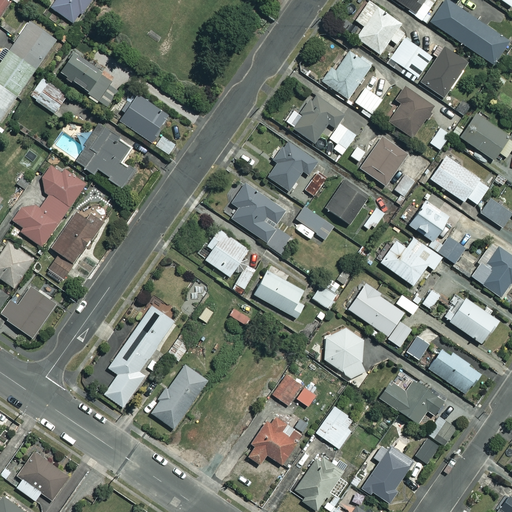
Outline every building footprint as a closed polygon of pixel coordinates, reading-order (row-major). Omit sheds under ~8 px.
[(0,0),(0,17),(10,2),(5,0),(0,0)] [(89,0),(54,0),(50,7),(74,23),(89,0)] [(387,0),(421,23),(436,0),(387,0)] [(508,42),(446,0),(442,0),(428,20),(493,64),(508,42)] [(400,24),(368,1),(354,20),(363,26),(355,37),(378,54),(389,39),(396,44),(405,33),(397,27),(400,24)] [(0,120),(56,39),(28,20),(0,61),(0,120)] [(431,56),(402,37),(389,58),(405,68),(409,63),(421,71),(431,56)] [(465,61),(442,46),(419,82),(442,96),(465,61)] [(370,65),(348,50),(334,70),(330,67),(321,81),(347,98),(370,65)] [(119,88),(70,53),(58,71),(107,105),(119,88)] [(355,105),(362,109),(360,112),(369,118),(391,83),(383,77),(367,102),(360,98),(355,105)] [(66,96),(42,78),(29,95),(53,113),(66,96)] [(432,106),(404,87),(395,100),(400,104),(388,121),(411,137),(432,106)] [(167,114),(136,93),(118,119),(149,140),(167,114)] [(343,114),(314,94),(291,127),(314,142),(327,123),(333,127),(343,114)] [(457,135),(492,159),(508,135),(474,111),(457,135)] [(355,134),(338,123),(328,138),(336,143),(332,148),(341,154),(355,134)] [(129,147),(103,125),(75,159),(92,174),(97,168),(119,187),(132,171),(118,160),(129,147)] [(449,134),(440,128),(429,142),(438,149),(449,134)] [(177,146),(160,135),(154,144),(170,155),(177,146)] [(407,153),(381,135),(359,167),(384,185),(407,153)] [(316,161),(286,141),(273,160),(276,162),(267,176),(288,190),(301,170),(307,174),(316,161)] [(488,186),(444,155),(428,178),(462,201),(465,196),(476,204),(488,186)] [(21,205),(11,221),(21,228),(19,231),(41,246),(86,181),(53,159),(40,178),(45,198),(40,204),(21,205)] [(20,169),(12,179),(24,189),(32,179),(20,169)] [(325,180),(316,172),(303,190),(313,197),(325,180)] [(413,182),(403,175),(393,189),(403,197),(413,182)] [(367,195),(344,180),(325,208),(348,223),(367,195)] [(284,209),(245,181),(230,202),(238,208),(231,217),(280,253),(292,236),(274,222),(284,209)] [(511,212),(489,197),(479,212),(501,227),(511,212)] [(446,217),(422,200),(407,223),(430,240),(446,217)] [(332,227),(302,206),(294,219),(324,239),(332,227)] [(384,213),(375,207),(362,225),(371,231),(384,213)] [(97,227),(76,212),(51,247),(72,262),(97,227)] [(247,249),(217,228),(198,255),(228,276),(247,249)] [(464,248),(446,234),(435,249),(453,263),(464,248)] [(440,257),(412,237),(405,247),(394,240),(379,262),(412,285),(426,265),(432,269),(440,257)] [(32,259),(7,241),(0,251),(0,278),(13,287),(32,259)] [(511,282),(511,256),(496,246),(483,264),(479,262),(470,276),(500,296),(509,282),(511,283),(511,282)] [(71,266),(57,256),(46,273),(60,282),(71,266)] [(254,270),(245,265),(231,288),(240,294),(254,270)] [(302,290),(265,270),(252,294),(296,318),(303,305),(296,301),(302,290)] [(336,295),(319,284),(311,298),(327,308),(336,295)] [(403,311),(363,284),(346,308),(399,345),(410,329),(397,320),(403,311)] [(0,306),(9,294),(0,287),(0,306)] [(54,303),(30,287),(17,305),(10,300),(0,316),(31,337),(54,303)] [(439,295),(431,290),(421,303),(429,309),(439,295)] [(417,306),(401,294),(395,302),(411,314),(417,306)] [(496,319),(463,296),(454,309),(451,306),(443,317),(480,343),(496,319)] [(173,321),(150,305),(133,330),(123,323),(108,345),(118,352),(107,367),(117,374),(104,394),(122,406),(143,375),(138,371),(173,321)] [(350,378),(362,371),(363,340),(344,327),(325,337),(323,359),(350,378)] [(428,345),(415,336),(405,351),(418,360),(428,345)] [(189,349),(178,340),(167,354),(178,363),(189,349)] [(464,393),(479,372),(450,352),(448,355),(439,349),(427,366),(464,393)] [(206,381),(183,365),(149,413),(172,429),(206,381)] [(287,374),(271,392),(286,405),(301,386),(287,374)] [(444,400),(412,380),(405,392),(388,381),(378,397),(417,423),(426,410),(434,415),(444,400)] [(222,392),(216,388),(203,408),(207,411),(200,423),(211,431),(218,421),(234,431),(249,409),(235,399),(239,393),(227,385),(222,392)] [(352,419),(334,406),(315,432),(338,448),(351,430),(346,427),(352,419)] [(455,422),(438,412),(425,433),(442,443),(455,422)] [(285,424),(273,416),(268,423),(266,422),(251,444),(253,445),(247,455),(259,464),(265,454),(280,463),(299,435),(292,430),(287,437),(280,431),(285,424)] [(439,445),(426,437),(414,455),(427,463),(439,445)] [(361,489),(370,495),(372,491),(379,495),(376,498),(386,504),(409,464),(379,447),(373,456),(378,459),(361,489)] [(40,491),(51,499),(68,475),(33,451),(17,474),(22,478),(16,487),(34,500),(40,491)] [(301,500),(314,510),(327,491),(336,497),(347,481),(338,475),(341,471),(323,459),(313,474),(307,469),(293,490),(303,496),(301,500)] [(511,511),(511,497),(506,494),(494,511),(511,511)] [(0,498),(0,511),(25,511),(2,495),(0,498)] [(368,511),(355,503),(352,507),(345,502),(341,508),(347,511),(368,511)]
